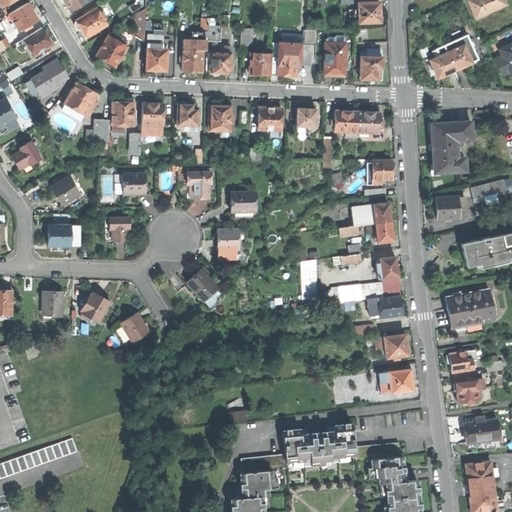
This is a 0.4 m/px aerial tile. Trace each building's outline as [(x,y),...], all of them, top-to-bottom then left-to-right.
[(67,7),(70,13),(90,0),(89,0),(60,0),(60,1),(62,5),(65,4),(67,7)] [(358,2),(358,22),(380,21),(379,11),(379,2),(370,2),(370,0),(363,0),(364,2),(358,2)] [(470,0),(468,1),(476,18),(505,5),(503,0),(470,0)] [(25,3),(8,14),(18,31),(22,28),(24,31),(31,27),(29,24),(36,19),(31,11),(25,3)] [(134,36),(142,40),(145,7),(135,12),(134,36)] [(82,34),(85,38),(106,25),(103,20),(100,14),(96,8),(75,21),(76,23),(75,24),(73,26),(76,30),(78,30),(80,29),(82,34)] [(206,40),(220,41),(220,26),(213,26),(206,26),(206,40)] [(40,27),(18,40),(22,48),(26,46),(32,56),(37,52),(39,55),(47,51),(45,47),(50,44),(46,36),(40,27)] [(239,44),(251,45),(251,27),(240,27),(239,44)] [(190,31),(190,40),(199,40),(200,31),(190,31)] [(435,45),(438,53),(463,43),(470,61),(477,58),(467,32),(435,45)] [(146,33),(145,42),(162,43),(162,34),(146,33)] [(117,35),(115,40),(124,45),(126,40),(117,35)] [(105,62),(115,68),(127,47),(124,45),(115,40),(108,36),(96,57),(105,62)] [(205,49),(206,40),(199,40),(190,40),(181,39),(181,48),(201,49),(205,49)] [(154,70),(165,70),(165,48),(161,48),(162,43),(145,42),(144,69),(154,70)] [(333,74),(344,75),(345,43),(325,42),(324,74),(333,74)] [(277,43),(277,57),(281,57),(281,56),(284,54),(289,54),(291,56),(291,57),(299,58),(300,43),(277,43)] [(428,56),(435,74),(444,71),(465,63),(470,61),(463,43),(438,53),(428,56)] [(511,78),(511,43),(493,52),(506,82),(511,78)] [(201,71),(201,49),(181,48),(180,71),(190,71),(201,71)] [(210,51),(209,72),(211,72),(211,74),(213,76),(216,76),(219,72),(221,72),(225,72),(225,68),(230,68),(230,52),(223,52),(210,51)] [(260,74),(270,74),(270,57),(270,53),(249,52),(249,68),(247,71),(252,75),(253,73),(260,74)] [(285,75),(295,76),(296,67),(299,67),(299,58),(291,57),(291,56),(289,54),(284,54),(281,56),(281,57),(277,57),(277,75),(285,75)] [(369,79),(381,80),(382,57),(381,57),(366,57),(360,57),(359,79),(369,79)] [(37,92),(40,97),(59,86),(57,82),(66,77),(61,68),(56,59),(42,67),(44,71),(30,78),(37,92)] [(5,73),(10,81),(21,74),(16,66),(5,73)] [(29,96),(37,92),(30,78),(22,82),(29,96)] [(63,104),(86,117),(95,102),(91,100),(95,93),(85,88),(75,82),(63,104)] [(0,126),(15,118),(5,100),(0,102),(0,126)] [(119,126),(132,127),(132,118),(136,118),(136,109),(132,109),(133,101),(122,101),(111,100),(110,126),(111,126),(119,126)] [(187,125),(196,125),(197,108),(192,108),(192,104),(189,104),(186,104),(186,103),(184,101),(181,101),(180,103),(179,104),(177,104),(177,125),(187,125)] [(222,130),(230,131),(230,122),(230,115),(230,106),(223,106),(218,106),(218,104),(216,102),(212,102),(211,104),(211,105),(208,105),(208,130),(222,130)] [(140,124),(162,124),(162,103),(151,103),(140,103),(140,124)] [(33,117),(39,122),(47,112),(41,107),(33,117)] [(262,129),(280,130),(281,108),(269,107),(258,107),(257,129),(262,129)] [(297,108),(296,126),(315,126),(316,109),(306,109),(297,108)] [(237,125),(246,125),(246,111),(237,110),(237,125)] [(345,132),(356,132),(357,112),(345,112),(334,112),(334,120),(331,120),(330,125),(334,125),(334,132),(345,132)] [(369,112),(357,112),(356,132),(368,132),(380,133),(380,126),(384,126),(384,122),(380,121),(381,112),(369,112)] [(107,141),(108,119),(93,118),(92,140),(107,141)] [(431,149),(432,171),(464,170),(463,156),(456,156),(455,139),(471,139),(470,121),(430,123),(431,149)] [(161,135),(162,124),(140,124),(139,132),(139,134),(161,135)] [(139,146),(139,134),(139,132),(131,132),(130,145),(139,146)] [(322,167),(330,167),(331,135),(323,135),(322,167)] [(14,163),(18,169),(28,163),(29,165),(39,159),(29,141),(19,147),(21,150),(11,156),(14,163)] [(139,154),(139,146),(130,145),(130,153),(139,154)] [(248,147),(248,161),(260,161),(260,147),(248,147)] [(372,171),(372,184),(381,183),(381,179),(392,179),(392,169),(392,160),(372,161),(372,171)] [(347,177),(352,183),(363,172),(359,167),(347,177)] [(193,183),(193,197),(200,197),(208,197),(208,182),(210,182),(210,171),(194,172),(189,172),(186,172),(186,183),(189,183),(193,183)] [(177,184),(186,183),(186,172),(177,172),(177,184)] [(123,175),(123,195),(134,195),(146,194),(146,174),(123,175)] [(162,177),(163,190),(173,189),(172,176),(162,177)] [(56,197),(62,206),(78,196),(66,177),(50,187),(56,197)] [(505,188),(503,178),(479,184),(482,194),(505,188)] [(469,187),(473,202),(483,199),(482,194),(479,184),(469,187)] [(364,191),(365,199),(385,196),(384,188),(364,191)] [(230,202),(231,211),(255,210),(255,191),(230,192),(230,202)] [(435,208),(436,218),(458,217),(458,207),(464,206),(463,196),(457,197),(457,195),(435,197),(435,208)] [(375,223),(391,221),(389,212),(388,202),(372,204),(375,223)] [(357,225),(375,223),(372,204),(351,207),(354,226),(357,225)] [(113,229),(114,241),(126,241),(126,234),(126,229),(130,229),(130,217),(110,217),(110,229),(113,229)] [(392,230),(391,221),(375,223),(376,230),(376,235),(377,242),(393,240),(392,230)] [(48,236),(48,246),(72,245),(72,225),(48,225),(48,236)] [(80,225),(72,225),(72,245),(80,245),(80,225)] [(358,233),(357,225),(354,226),(338,228),(339,236),(358,233)] [(238,229),(217,229),(217,238),(217,248),(235,247),(238,247),(238,229)] [(463,253),(466,265),(511,254),(511,230),(461,242),(463,253)] [(358,235),(359,244),(360,244),(363,244),(368,239),(368,234),(358,235)] [(340,255),(349,254),(347,246),(346,240),(338,241),(340,255)] [(359,253),(361,253),(360,244),(359,244),(347,246),(349,254),(359,253)] [(360,260),(359,253),(349,254),(340,255),(333,256),(334,264),(360,260)] [(382,277),(398,275),(396,266),(395,256),(379,258),(380,262),(382,277)] [(302,300),(317,298),(315,259),(300,261),(302,300)] [(186,281),(204,300),(217,286),(199,268),(192,275),(186,281)] [(400,294),(398,278),(382,281),(332,287),(332,290),(334,303),(400,294)] [(488,288),(444,297),(447,310),(451,309),(453,315),(454,325),(480,320),(481,322),(494,320),(488,288)] [(0,318),(11,319),(12,290),(2,289),(0,289),(0,318)] [(52,290),(42,290),(43,311),(62,311),(62,289),(52,290)] [(326,304),(334,303),(332,290),(324,291),(326,304)] [(82,313),(98,323),(110,301),(102,296),(94,292),(82,313)] [(377,299),(378,300),(380,314),(381,319),(403,316),(401,305),(400,296),(377,299)] [(120,321),(132,340),(148,330),(140,317),(136,311),(120,321)] [(355,327),(356,335),(373,333),(372,325),(355,327)] [(405,334),(377,338),(378,347),(385,346),(386,357),(393,356),(394,360),(400,359),(400,355),(408,354),(407,353),(411,350),(410,346),(407,344),(406,339),(405,334)] [(309,342),(301,343),(302,349),(294,350),(295,354),(288,355),(286,345),(276,347),(278,361),(311,356),(309,342)] [(301,343),(286,345),(288,355),(295,354),(294,350),(302,349),(301,343)] [(0,347),(0,354),(10,351),(8,344),(0,347)] [(480,349),(469,350),(471,360),(481,358),(480,349)] [(449,366),(450,371),(472,368),(471,360),(469,350),(444,354),(446,363),(448,362),(449,366)] [(486,362),(487,370),(500,368),(499,359),(486,362)] [(382,372),(383,382),(389,381),(391,392),(398,392),(398,395),(404,394),(404,390),(412,389),(411,382),(411,378),(414,378),(413,369),(409,370),(409,368),(382,372)] [(456,396),(457,402),(466,401),(467,405),(474,404),(473,400),(479,399),(477,387),(483,387),(482,377),(454,381),(451,384),(452,389),(455,392),(456,396)] [(231,412),(231,420),(244,420),(244,412),(231,412)] [(326,425),(318,425),(321,465),(332,464),(331,458),(355,456),(354,439),(352,416),(343,417),(334,417),(334,419),(326,420),(326,425)] [(465,434),(466,442),(499,437),(496,418),(463,423),(465,434)] [(283,423),(285,446),(286,462),(311,460),(311,466),(321,465),(318,425),(308,426),(308,420),(296,421),(283,423)] [(398,435),(354,439),(355,456),(356,461),(371,460),(400,457),(398,435)] [(0,463),(0,478),(75,452),(70,439),(0,463)] [(241,449),(243,473),(273,470),(287,469),(286,462),(285,446),(241,449)] [(401,457),(400,457),(371,460),(373,478),(379,477),(379,485),(386,484),(388,511),(421,511),(418,480),(410,481),(409,474),(403,474),(402,467),(401,457)] [(472,511),(497,509),(490,460),(466,464),(469,488),(472,511)] [(264,511),(263,497),(268,497),(268,489),(274,488),(273,470),(243,473),(241,473),(242,483),(242,491),(237,492),(238,501),(232,502),(232,511),(264,511)]
